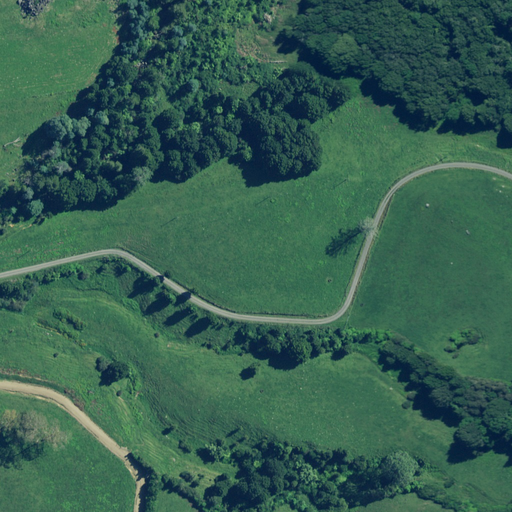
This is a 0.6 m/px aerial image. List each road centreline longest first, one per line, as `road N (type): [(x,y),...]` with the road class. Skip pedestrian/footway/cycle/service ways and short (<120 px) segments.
road 1 (track): [(0,311),(17,271),(44,257),(91,251),(299,322),(336,310),(384,192),(439,163),(511,181)]
road 2 (track): [(127,511),(124,469),(92,422),(44,388),(0,377)]
